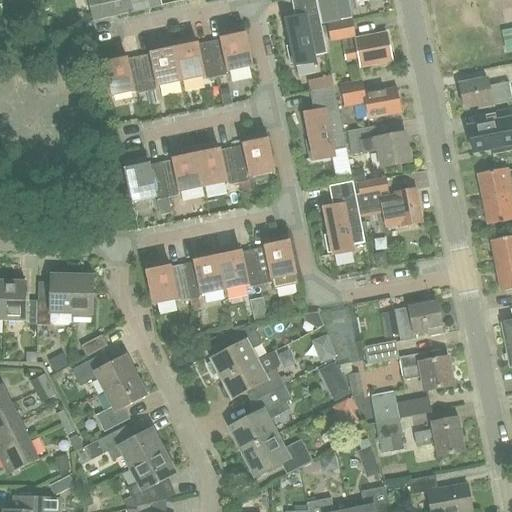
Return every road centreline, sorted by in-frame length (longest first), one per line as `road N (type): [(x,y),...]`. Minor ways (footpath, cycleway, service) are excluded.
road 1 (residential): [(456,272),(407,0)]
road 2 (residential): [(205,511),(203,477),(117,298),(111,255)]
road 3 (residential): [(506,511),(456,272)]
road 4 (residential): [(119,28),(249,3),(270,110)]
road 5 (residential): [(291,217),(308,286),(329,294),(456,272)]
road 6 (residential): [(111,255),(291,217)]
road 7 (residential): [(270,110),(133,138)]
